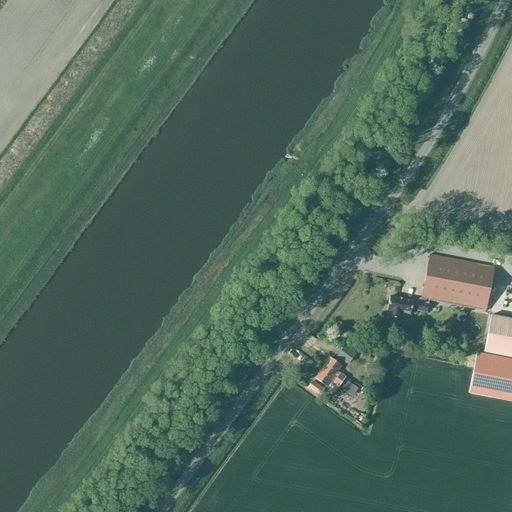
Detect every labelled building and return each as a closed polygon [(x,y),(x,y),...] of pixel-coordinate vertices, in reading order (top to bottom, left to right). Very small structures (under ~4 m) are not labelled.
[(485,312),(486,304),(493,268),(430,255),(420,302),(418,304),(412,303),(413,302),(387,297),(385,309),(388,310),(386,317),(398,319),(400,312),(408,314),(409,309),(425,312),(427,300),(485,312)] [(483,354),(511,359),(511,319),(491,315),(483,354)] [(344,347),(337,356),(348,365),(355,355),(344,347)] [(511,401),(511,360),(478,354),(470,394),(511,401)] [(322,369),(341,383),(345,378),(337,372),(341,366),(330,358),(322,369)] [(341,383),(322,369),(314,379),(326,388),(330,381),(338,387),(341,383)] [(357,388),(348,381),(343,388),(353,395),(357,388)] [(320,397),(324,391),(313,382),(308,389),(320,397)]
